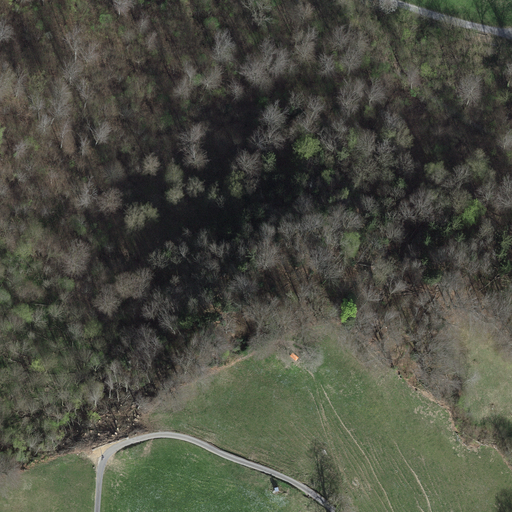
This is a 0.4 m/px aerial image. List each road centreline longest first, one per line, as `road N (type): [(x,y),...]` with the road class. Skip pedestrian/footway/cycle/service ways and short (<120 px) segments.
road 1 (unclassified): [(97,511),(103,456),(155,435),(190,439),(278,475),(336,511)]
road 2 (track): [(387,0),(511,34)]
